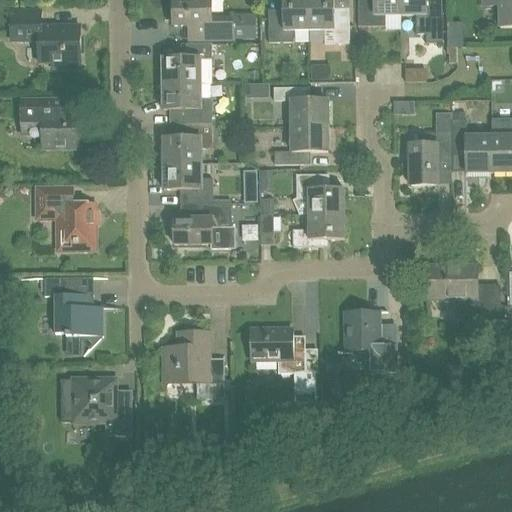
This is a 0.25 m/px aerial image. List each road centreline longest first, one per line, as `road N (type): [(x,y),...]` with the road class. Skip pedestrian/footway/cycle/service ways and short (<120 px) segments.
road 1 (residential): [(138,292),(135,176),(121,152),(118,0)]
road 2 (residential): [(138,292),(252,292),(272,272),(382,265),(382,224)]
road 3 (residential): [(382,224),(380,167),(366,150),(366,95),(388,90),(388,66)]
road 4 (residential): [(382,224),(501,222),(511,207)]
